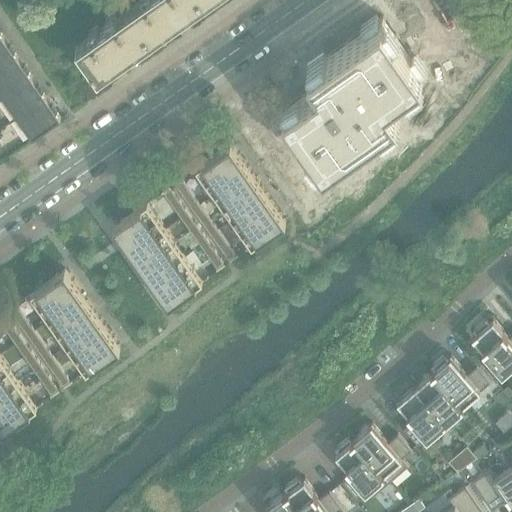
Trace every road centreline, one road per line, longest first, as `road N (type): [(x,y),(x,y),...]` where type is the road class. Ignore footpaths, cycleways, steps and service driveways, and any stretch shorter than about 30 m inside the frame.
road 1 (residential): [(511,258),(366,391),(206,511)]
road 2 (tertiary): [(0,218),(309,0)]
